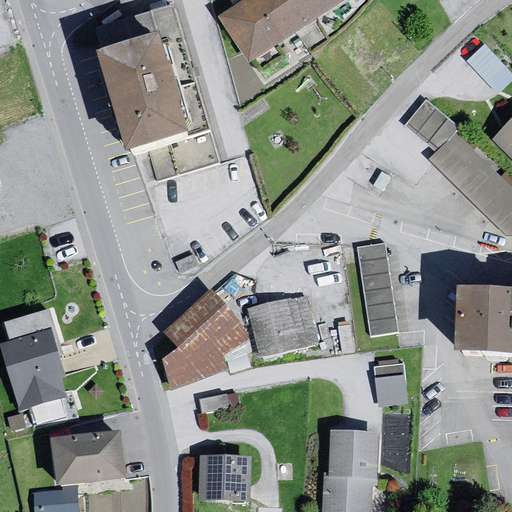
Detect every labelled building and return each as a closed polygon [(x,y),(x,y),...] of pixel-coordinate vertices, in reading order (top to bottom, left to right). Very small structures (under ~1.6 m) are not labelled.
[(249,0),(214,23),(244,68),(346,0),(249,0)] [(175,9),(99,32),(144,186),(222,164),(175,9)] [(499,90),(511,77),(511,68),(485,42),(468,58),(499,90)] [(440,148),(431,158),(511,232),(511,176),(427,98),(408,119),(440,148)] [(511,125),(490,144),(511,164),(511,125)] [(386,245),(359,248),(371,337),(398,333),(386,245)] [(511,294),(454,291),(449,355),(511,359),(511,294)] [(172,353),(158,363),(170,396),(228,376),(224,358),(247,345),(242,322),(223,312),(212,296),(161,338),(172,353)] [(245,314),(257,361),(319,349),(309,301),(245,314)] [(50,336),(0,348),(0,368),(15,416),(63,403),(50,336)] [(405,365),(375,368),(379,408),(409,405),(405,365)] [(375,511),(381,436),(332,433),(326,511),(375,511)] [(117,437),(46,445),(52,494),(122,484),(117,437)] [(249,502),(250,462),(205,460),(203,500),(249,502)]
